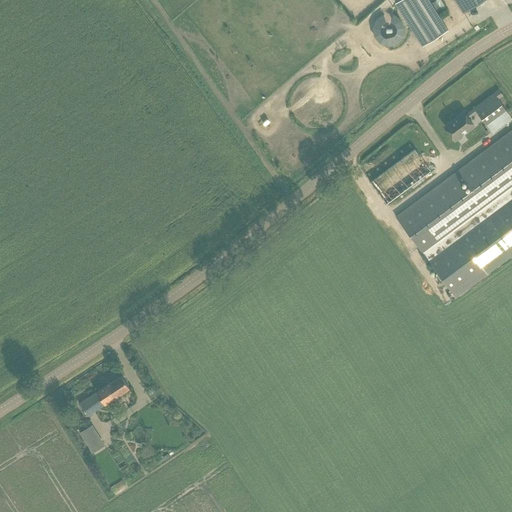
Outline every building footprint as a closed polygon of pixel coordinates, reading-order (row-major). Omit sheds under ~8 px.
[(448,29),(429,0),(399,0),(395,3),(422,46),(448,29)] [(455,0),(463,13),(483,0),(504,0),(506,3),(510,0),(455,0)] [(493,94),(474,108),(486,126),(506,111),(493,94)] [(444,127),(450,135),(454,140),(474,126),(463,112),(463,113),(464,114),(454,122),(453,120),(444,127)] [(511,255),(511,131),(396,218),(424,255),(428,260),(428,261),(455,298),(511,255)] [(121,376),(79,404),(87,416),(130,389),(121,376)] [(146,390),(149,395),(156,392),(153,386),(146,390)] [(101,439),(88,447),(92,453),(105,445),(101,439)]
